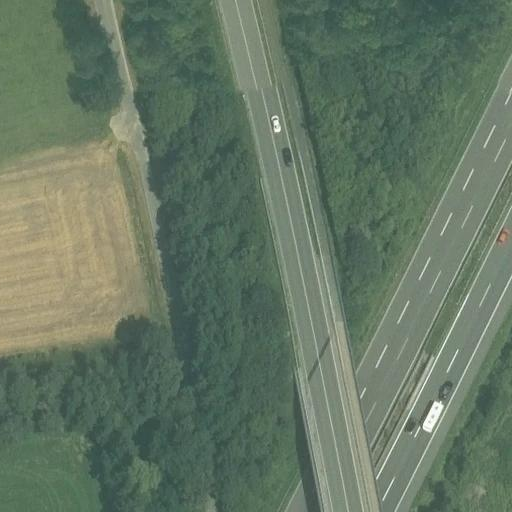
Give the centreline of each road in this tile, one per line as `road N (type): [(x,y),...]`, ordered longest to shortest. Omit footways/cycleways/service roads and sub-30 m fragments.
road 1 (track): [(107,0),(217,480),(216,511)]
road 2 (primary): [(342,511),(230,0)]
road 3 (motorway): [(511,126),(321,511)]
road 4 (motorway): [(378,511),(511,239)]
